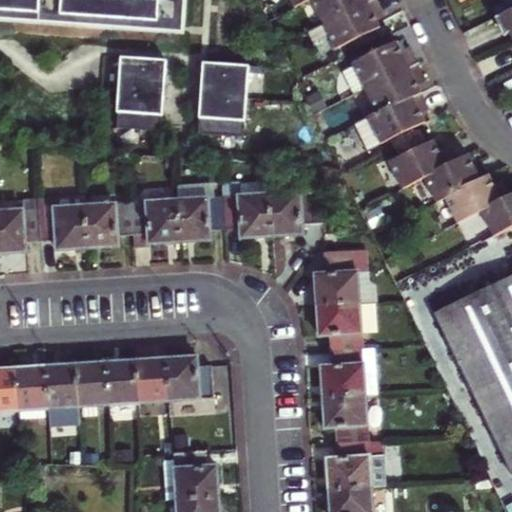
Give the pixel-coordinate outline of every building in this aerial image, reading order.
[(190,0),(0,0),(0,29),(187,44),(190,0)] [(383,6),(379,0),(368,0),(324,22),(307,30),(312,42),(329,33),(336,48),(381,27),(376,17),(386,12),(383,6)] [(313,0),(324,22),(368,0),(313,0)] [(505,36),(511,32),(511,10),(497,17),(501,27),(505,36)] [(395,39),(351,61),(353,64),(342,69),(353,92),(364,87),(417,61),(413,52),(409,44),(400,48),(395,39)] [(417,61),(364,87),(375,112),(421,91),(416,81),(425,77),(422,72),(417,61)] [(166,69),(120,66),(115,136),(162,139),(166,69)] [(248,75),(203,71),(198,142),(243,145),(248,75)] [(318,86),(305,93),(312,109),(325,103),(318,86)] [(426,101),(421,91),(375,112),(367,116),(380,143),(424,121),(419,112),(429,107),(426,101)] [(389,162),(400,185),(423,175),(454,159),(450,152),(446,144),(437,149),(433,140),(389,162)] [(468,153),(454,159),(423,175),(435,200),(444,195),(489,174),(485,165),(482,158),(472,162),(468,153)] [(444,195),(457,221),(482,209),(511,196),(507,188),(503,179),(494,183),(489,174),(444,195)] [(215,195),(216,183),(183,183),(183,194),(215,195)] [(246,237),(247,247),(262,246),(278,245),(275,203),(274,189),(228,193),(229,208),(231,238),(246,237)] [(482,209),(495,236),(511,227),(511,194),(511,196),(482,209)] [(332,233),(329,199),(275,203),(278,245),(296,243),(309,242),(309,235),(332,233)] [(63,254),(65,264),(79,263),(96,262),(93,219),(91,204),(61,206),(62,222),(46,223),(49,256),(63,254)] [(218,250),(216,239),(231,238),(229,208),(184,212),(187,253),(208,251),(218,250)] [(187,253),(184,212),(138,215),(140,247),(141,260),(156,259),(156,256),(168,255),(187,253)] [(140,247),(138,215),(93,219),(96,262),(111,260),(126,259),(125,248),(140,247)] [(49,256),(46,223),(0,227),(4,271),(23,268),(34,267),(34,257),(49,256)] [(374,255),(330,258),(332,284),(322,284),(323,303),(324,315),(366,312),(363,270),(375,269),(374,255)] [(376,277),(375,269),(363,270),(366,312),(384,311),(382,283),(376,277)] [(511,274),(435,313),(511,470),(511,274)] [(338,360),(370,358),(366,312),(324,315),(326,332),(327,346),(337,345),(338,360)] [(332,407),(373,404),(370,358),(338,360),(339,375),(329,376),(330,391),(332,407)] [(187,371),(170,372),(173,415),(222,411),(220,379),(204,380),(203,369),(187,371)] [(142,375),(145,418),(173,415),(170,372),(153,374),(142,375)] [(115,421),(145,418),(142,375),(125,376),(112,377),(115,421)] [(83,380),(86,423),(115,421),(112,377),(95,379),(83,380)] [(57,441),(87,438),(86,423),(83,380),(64,382),(53,383),(56,426),(57,441)] [(23,385),(26,428),(56,426),(53,383),(34,384),(23,385)] [(7,386),(0,387),(0,430),(26,428),(23,385),(7,386)] [(345,453),(377,451),(373,404),(332,407),(333,423),(334,439),(344,438),(345,453)] [(0,446),(27,444),(26,428),(0,430),(0,446)] [(183,466),(193,465),(192,449),(177,450),(178,466),(183,466)] [(339,498),(380,495),(392,494),(389,450),(377,451),(345,453),(346,467),(336,468),(338,483),(339,498)] [(138,461),(118,463),(119,475),(139,473),(138,461)] [(226,488),(225,477),(214,478),(213,463),(193,465),(183,466),(186,511),(227,507),(226,488)] [(497,486),(490,470),(483,474),(489,487),(497,486)] [(0,472),(0,484),(34,486),(35,474),(29,474),(0,472)] [(381,511),(380,495),(339,498),(339,511),(381,511)]
